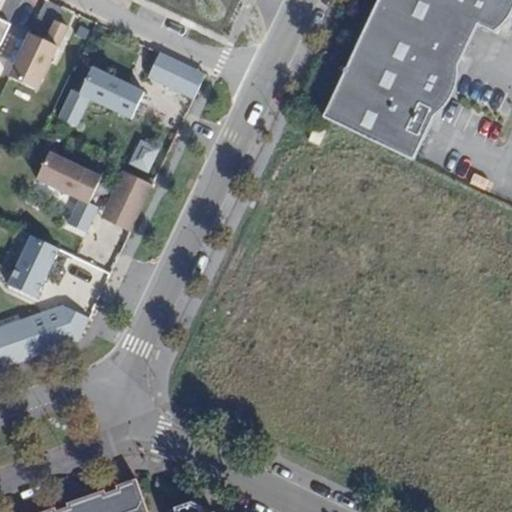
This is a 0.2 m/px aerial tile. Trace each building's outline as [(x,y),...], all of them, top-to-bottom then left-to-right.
[(511,0),(378,0),(371,7),(321,118),(412,160),(436,110),(429,106),(446,70),(453,73),(476,25),(487,31),(498,8),(510,13),(511,9),(511,0)] [(0,48),(11,25),(0,19),(0,48)] [(56,21),(52,28),(65,35),(69,27),(56,21)] [(46,41),(30,34),(10,77),(38,90),(65,35),(52,28),(46,41)] [(210,77),(164,55),(153,79),(198,101),(210,77)] [(145,93),(93,68),(81,94),(73,90),(59,119),(77,127),(90,99),(132,119),(145,93)] [(429,106),(436,110),(453,73),(446,70),(429,106)] [(326,127),(317,123),(308,140),(318,144),(326,127)] [(138,141),(131,165),(152,171),(159,147),(138,141)] [(42,182),(85,202),(73,227),(91,235),(103,210),(94,205),(106,180),(55,155),(42,182)] [(157,187),(128,173),(106,220),(135,234),(157,187)] [(63,251),(34,237),(11,287),(39,300),(63,251)] [(62,306),(75,343),(85,340),(94,320),(64,305),(62,306)] [(62,306),(31,317),(44,354),(75,343),(62,306)] [(31,317),(0,328),(0,357),(4,368),(44,354),(31,317)] [(142,511),(132,483),(113,489),(115,495),(102,500),(100,494),(63,507),(64,511),(50,511),(49,511),(142,511)] [(100,494),(102,500),(115,495),(113,489),(100,494)] [(172,508),(173,511),(189,511),(190,511),(199,507),(187,502),(172,508)]
